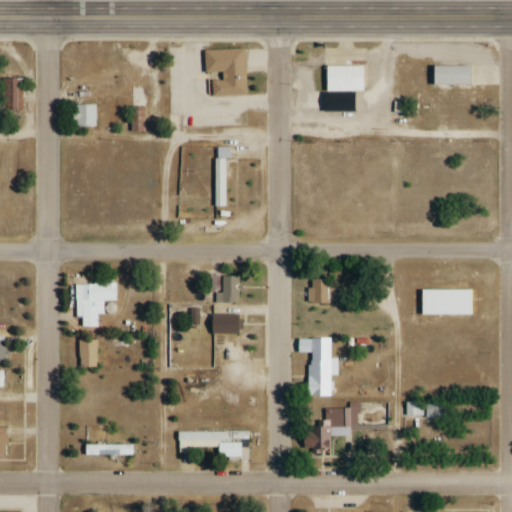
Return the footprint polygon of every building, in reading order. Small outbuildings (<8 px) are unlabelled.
[(204,52),(242,50),(244,95),(212,96),(211,82),(223,82),(223,72),(205,73),(204,52)] [(329,67),(364,67),(364,92),(329,92),(329,67)] [(431,86),(469,86),(469,67),(431,67),(431,86)] [(146,108),(157,108),(157,77),(146,77),(146,108)] [(22,112),(22,80),(1,80),(1,104),(9,104),(9,112),(22,112)] [(74,129),(97,129),(97,106),(74,106),(74,129)] [(214,160),(214,207),(226,207),(226,160),(214,160)] [(239,277),(219,277),(219,303),(239,303),(239,277)] [(307,303),(330,303),(330,279),(307,279),(307,303)] [(116,301),(116,283),(74,284),(74,317),(80,317),(80,327),(96,327),(96,315),(104,315),(104,301),(116,301)] [(419,316),(472,316),(472,289),(419,289),(419,316)] [(197,324),(200,310),(192,309),(189,323),(197,324)] [(209,315),(209,334),(239,334),(239,315),(209,315)] [(307,396),(329,396),(330,375),(337,375),(338,359),(329,359),(330,339),(309,338),(307,396)] [(96,367),(96,340),(77,340),(77,367),(96,367)] [(240,345),(220,345),(220,359),(240,359),(240,345)] [(389,402),(347,403),(348,408),(324,409),(325,422),(309,422),(310,437),(300,437),(301,450),(310,450),(310,456),(330,456),(330,432),(389,431),(389,402)] [(439,419),(439,402),(406,402),(406,419),(439,419)] [(216,459),(248,459),(249,432),(177,431),(176,450),(216,450),(216,459)] [(132,446),(83,446),(83,456),(132,456),(132,446)]
